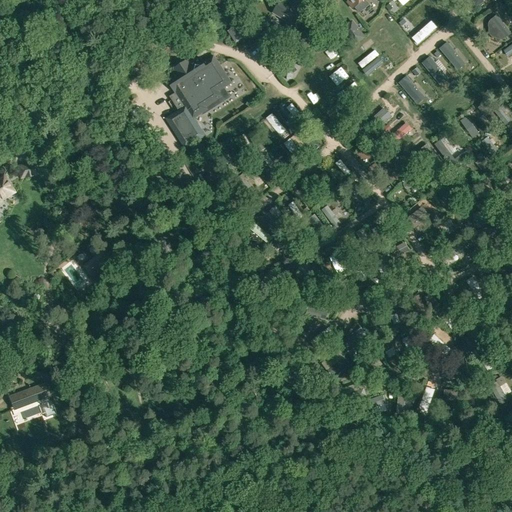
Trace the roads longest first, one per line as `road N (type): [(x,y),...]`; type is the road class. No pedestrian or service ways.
road 1 (track): [(100,511),(368,437),(89,83)]
road 2 (unknown): [(189,26),(199,42),(243,57),(303,109),(449,286)]
road 3 (track): [(0,137),(225,0)]
